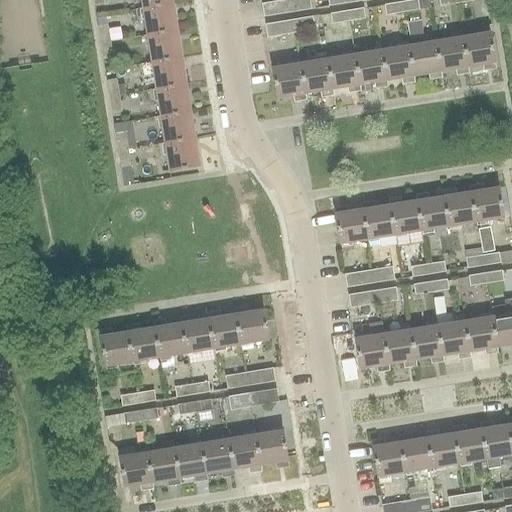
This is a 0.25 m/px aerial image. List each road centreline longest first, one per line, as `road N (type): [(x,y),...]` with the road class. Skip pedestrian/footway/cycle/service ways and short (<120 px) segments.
road 1 (residential): [(345,511),(299,224),(236,102),(218,0)]
road 2 (unknown): [(280,182),(494,167)]
